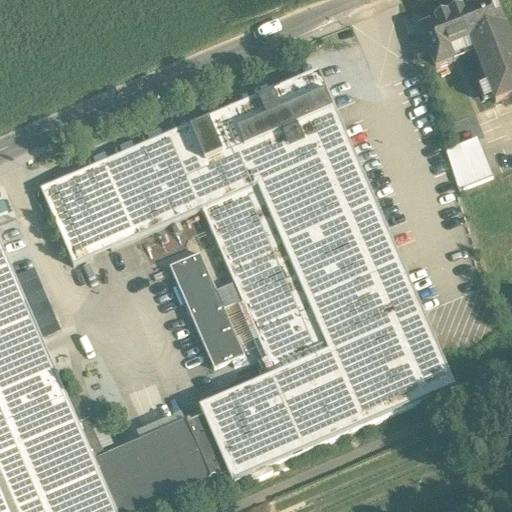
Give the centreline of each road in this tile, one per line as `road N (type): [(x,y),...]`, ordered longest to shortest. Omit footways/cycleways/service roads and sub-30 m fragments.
road 1 (tertiary): [(394,0),(0,164)]
road 2 (track): [(235,511),(511,393)]
